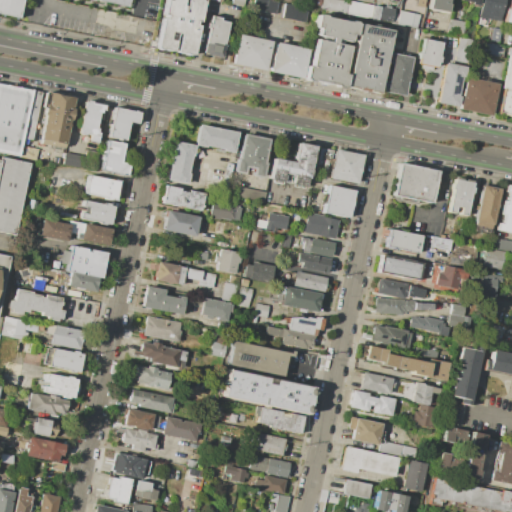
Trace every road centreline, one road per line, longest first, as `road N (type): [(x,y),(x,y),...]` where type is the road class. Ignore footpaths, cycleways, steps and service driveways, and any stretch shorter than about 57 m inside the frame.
road 1 (secondary): [(0,63),(502,165)]
road 2 (residential): [(73,511),(163,97)]
road 3 (residential): [(303,511),(383,142)]
road 4 (secondary): [(389,116),(215,81)]
